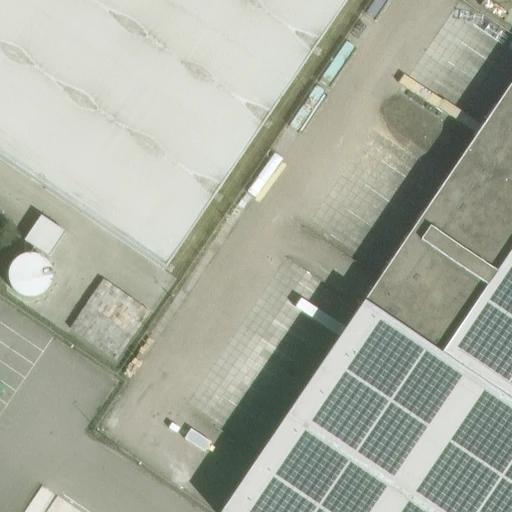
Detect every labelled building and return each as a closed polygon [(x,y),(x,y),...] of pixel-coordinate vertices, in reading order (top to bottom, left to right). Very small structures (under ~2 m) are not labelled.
[(134,68),(249,146),(347,0),(0,0),(0,158),(50,193),(134,68)] [(134,68),(50,193),(164,270),(249,146),(134,68)] [(511,84),(425,214),(511,272),(511,84)] [(363,305),(223,511),(511,511),(511,272),(425,214),(363,305)] [(29,235),(25,240),(49,257),(65,233),(42,216),(29,235)]
